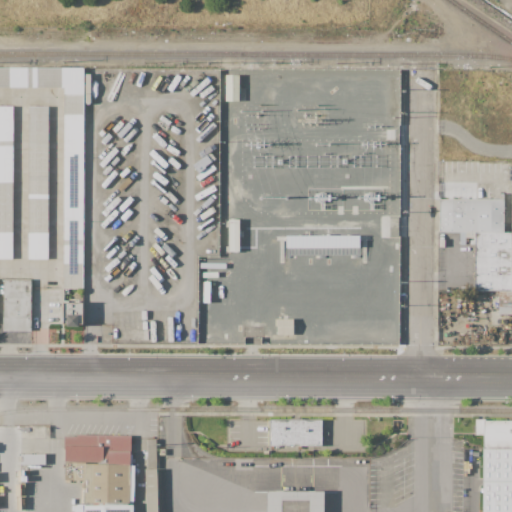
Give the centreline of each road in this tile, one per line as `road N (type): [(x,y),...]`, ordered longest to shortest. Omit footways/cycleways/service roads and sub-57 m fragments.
road 1 (residential): [(421,73),(424,377)]
road 2 (primary): [(424,377),(158,377)]
road 3 (residential): [(101,377),(100,117)]
road 4 (primary): [(158,377),(0,377)]
